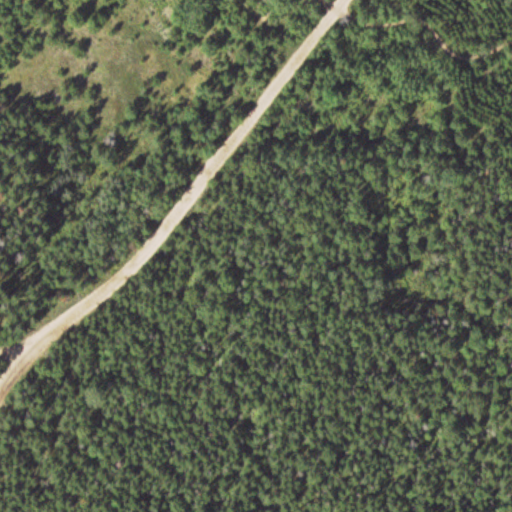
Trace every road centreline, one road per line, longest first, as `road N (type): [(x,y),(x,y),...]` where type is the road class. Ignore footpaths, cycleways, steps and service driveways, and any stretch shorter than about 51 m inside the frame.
road 1 (residential): [(335,0),(263,94),(53,329),(0,376)]
road 2 (track): [(326,0),(362,24),(422,19),(457,59),(511,39)]
